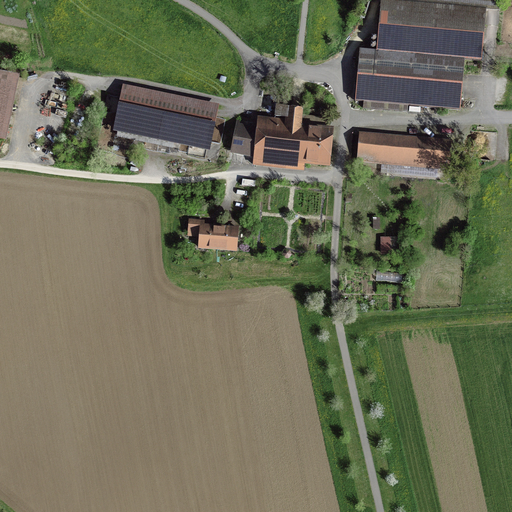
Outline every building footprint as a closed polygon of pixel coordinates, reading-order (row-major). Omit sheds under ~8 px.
[(363,102),(363,108),(408,112),(408,106),(460,110),(465,60),(482,61),(487,10),(500,11),(501,0),(369,0),(370,0),(381,1),(377,50),(360,49),(355,101),(363,102)] [(0,139),(6,141),(20,75),(0,70),(0,139)] [(219,105),(123,84),(113,131),(117,132),(116,137),(173,149),(174,144),(210,151),(216,124),(215,124),(219,105)] [(240,120),(237,120),(230,153),(254,157),(253,166),(305,171),(305,165),(330,168),(334,127),(310,125),(310,122),(302,121),(304,108),(287,106),(285,119),(258,116),(256,127),(240,124),(240,120)] [(357,162),(450,170),(452,140),(359,132),(357,162)] [(198,249),(217,251),(219,225),(204,224),(205,220),(189,219),(187,237),(199,238),(198,249)] [(239,227),(219,225),(217,251),(237,252),(239,227)] [(397,237),(380,237),(380,255),(397,255),(397,237)] [(289,259),(292,255),(290,250),(285,250),(282,254),(284,258),(289,259)]
